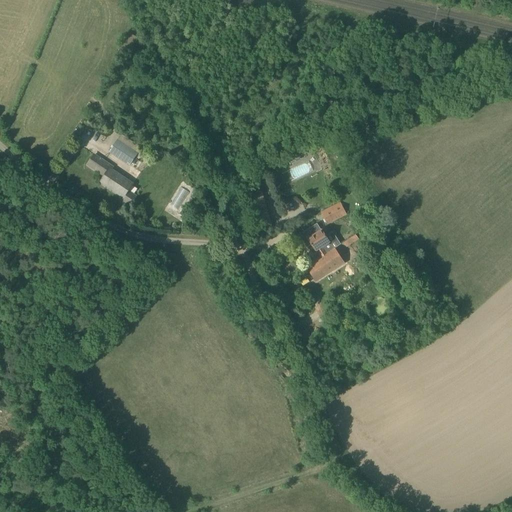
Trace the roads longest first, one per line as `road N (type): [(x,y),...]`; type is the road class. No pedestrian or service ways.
road 1 (unclassified): [(309,391),(248,262),(230,242),(143,232),(94,210),(0,138)]
road 2 (track): [(188,511),(339,460)]
road 3 (track): [(309,391),(339,460),(405,511)]
